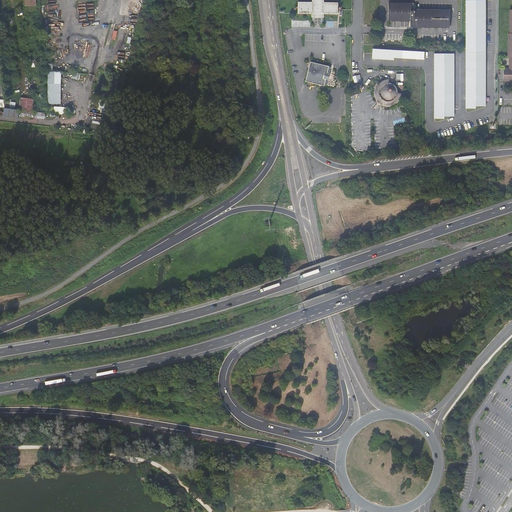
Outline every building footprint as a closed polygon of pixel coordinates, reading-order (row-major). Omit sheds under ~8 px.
[(311,15),(311,18),(323,18),(323,15),(337,15),(337,3),(323,3),(323,0),(311,0),(311,2),(298,2),(298,14),(303,14),(311,15)] [(486,106),(486,0),(476,0),(466,0),(465,0),(466,108),(476,108),(476,106),(486,106)] [(450,12),(411,11),(411,5),(390,5),(390,20),(411,20),(411,26),(450,26),(450,12)] [(505,82),(511,81),(511,8),(511,9),(511,34),(510,34),(509,58),(510,58),(510,69),(505,69),(505,72),(501,72),(501,80),(505,80),(505,82)] [(425,52),(373,49),(372,59),(394,60),(394,58),(424,59),(425,52)] [(455,54),(434,54),(434,118),(444,118),(444,116),(455,116),(455,54)] [(28,59),(29,70),(39,70),(38,58),(28,59)] [(330,67),(310,64),(308,71),(305,83),(319,86),(325,88),(327,82),(323,82),(325,74),(328,75),(330,67)] [(48,71),(48,103),(61,103),(62,71),(48,71)] [(390,87),(391,87),(391,86),(392,83),(390,82),(388,82),(386,83),(384,83),(382,85),(380,86),(379,88),(379,89),(378,90),(378,92),(378,93),(378,95),(378,97),(378,98),(379,99),(379,100),(380,102),(381,103),(383,104),(384,105),(387,106),(388,106),(390,106),(392,106),(394,105),(396,104),(397,103),(398,102),(399,101),(400,99),(401,98),(401,96),(401,94),(401,92),(401,91),(400,90),(400,89),(398,90),(396,91),(396,93),(396,95),(396,97),(395,99),(393,100),(391,101),(389,101),(386,101),(384,99),(384,98),(383,97),(382,95),(382,94),(383,91),(384,89),(386,88),(388,87),(390,87)] [(396,97),(396,95),(396,93),(396,91),(398,90),(397,89),(396,88),(394,87),(393,86),(391,86),(391,87),(390,87),(388,87),(386,88),(384,89),(383,91),(382,94),(382,95),(383,97),(384,98),(384,99),(386,101),(389,101),(391,101),(393,100),(395,99),(396,97)] [(106,113),(107,102),(101,101),(99,112),(106,113)] [(17,103),(17,109),(27,111),(31,111),(32,105),(17,103)] [(17,109),(3,108),(0,108),(0,116),(16,118),(16,115),(17,109)]
